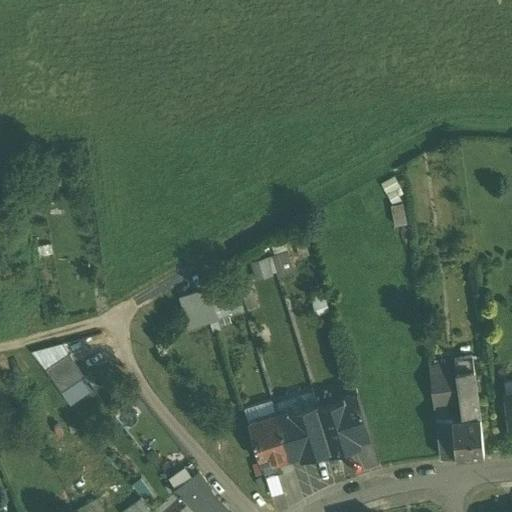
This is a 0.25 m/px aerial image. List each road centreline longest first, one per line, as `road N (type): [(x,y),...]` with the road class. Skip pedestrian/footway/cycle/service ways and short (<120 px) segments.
road 1 (track): [(511,130),(414,141),(112,316)]
road 2 (unknown): [(262,304),(354,494)]
road 3 (residential): [(312,511),(395,485),(511,470)]
